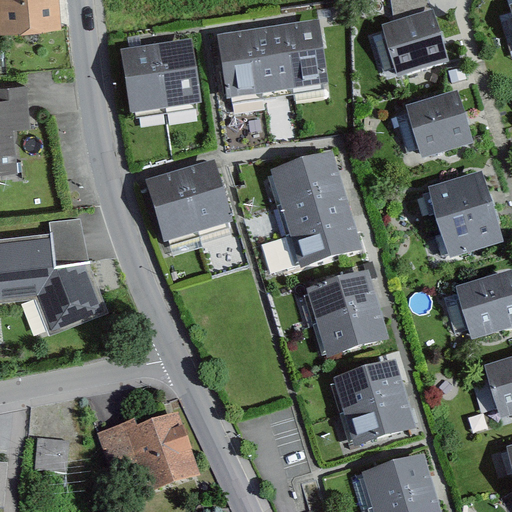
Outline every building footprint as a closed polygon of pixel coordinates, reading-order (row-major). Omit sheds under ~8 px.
[(51,0),(0,0),(0,31),(54,28),(51,0)] [(430,19),(430,20),(424,0),(391,0),(396,30),(386,33),(400,77),(444,64),(430,19)] [(315,30),(284,35),(292,87),(323,83),(315,30)] [(261,92),(292,87),(284,35),(253,40),(261,92)] [(230,97),(261,92),(253,40),(223,44),(230,97)] [(157,54),(165,106),(196,102),(188,50),(157,54)] [(165,106),(157,54),(126,59),(134,111),(165,106)] [(0,173),(11,173),(9,132),(27,131),(25,87),(0,88),(0,173)] [(455,100),(411,114),(424,157),(468,144),(455,100)] [(278,176),(287,206),(338,191),(328,161),(278,176)] [(212,170),(182,179),(197,230),(227,221),(212,170)] [(167,239),(197,230),(182,179),(152,189),(167,239)] [(434,215),(438,227),(489,212),(479,180),(432,195),(437,210),(434,215)] [(287,206),(296,237),(347,221),(338,191),(287,206)] [(489,212),(438,227),(442,239),(447,242),(452,257),(499,243),(489,212)] [(50,234),(0,239),(0,303),(35,299),(49,335),(108,312),(90,264),(80,221),(49,223),(50,234)] [(356,251),(347,221),(296,237),(279,242),(287,271),(304,266),(305,267),(356,251)] [(511,288),(509,279),(460,294),(474,338),(511,326),(511,288)] [(314,295),(323,325),(373,310),(364,280),(314,295)] [(383,340),(373,310),(323,325),(332,356),(383,340)] [(511,365),(490,372),(503,417),(511,413),(511,365)] [(340,384),(349,414),(400,399),(391,369),(340,384)] [(409,429),(400,399),(349,414),(359,444),(409,429)] [(155,486),(188,474),(170,422),(137,434),(134,427),(108,436),(117,464),(143,455),(155,486)] [(69,443),(38,440),(35,472),(67,474),(69,443)] [(369,479),(378,509),(428,494),(419,463),(369,479)] [(433,511),(428,494),(378,509),(378,511),(433,511)]
